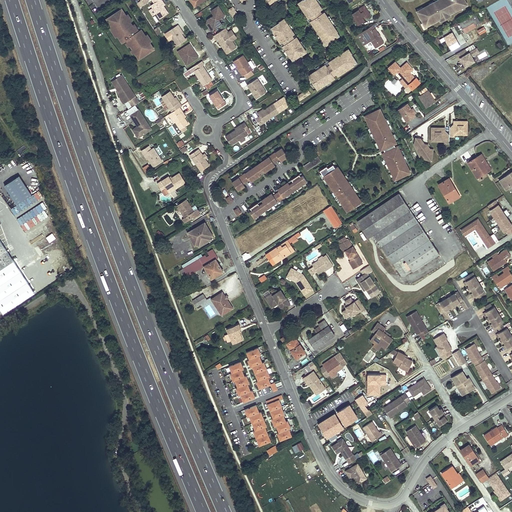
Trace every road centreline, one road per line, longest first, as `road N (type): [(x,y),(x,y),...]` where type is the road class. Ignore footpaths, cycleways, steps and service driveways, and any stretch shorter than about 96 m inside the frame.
road 1 (motorway): [(12,0),(117,304),(203,511)]
road 2 (motorway): [(224,511),(135,296),(33,0)]
road 3 (residential): [(448,437),(401,500),(358,498),(317,453),(266,335)]
road 4 (residential): [(384,0),(490,127)]
road 5 (residential): [(73,0),(125,147)]
road 6 (residential): [(178,0),(244,102),(216,122)]
road 7 (residential): [(266,335),(218,215)]
